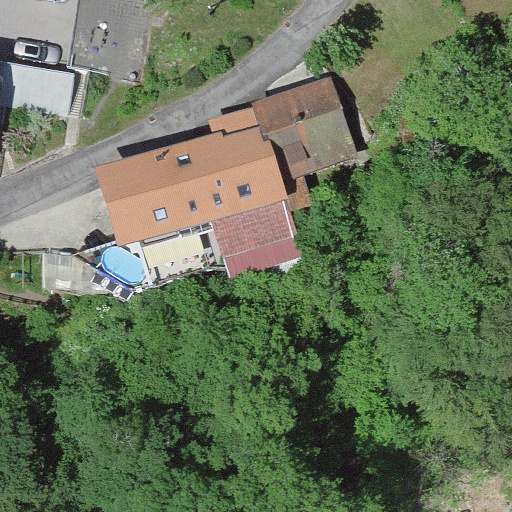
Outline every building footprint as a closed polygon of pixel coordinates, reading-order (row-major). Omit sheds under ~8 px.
[(147,0),(86,0),(75,72),(135,81),(147,0)] [(0,69),(0,132),(4,108),(69,117),(74,82),(0,69)] [(325,90),(255,115),(290,215),(308,209),(294,169),(346,150),(337,125),(345,122),(341,113),(334,116),(325,90)] [(417,145),(449,140),(445,114),(412,119),(417,145)] [(232,254),(296,234),(290,215),(255,115),(215,128),(222,149),(110,185),(140,283),(201,263),(189,225),(219,215),(232,254)]
